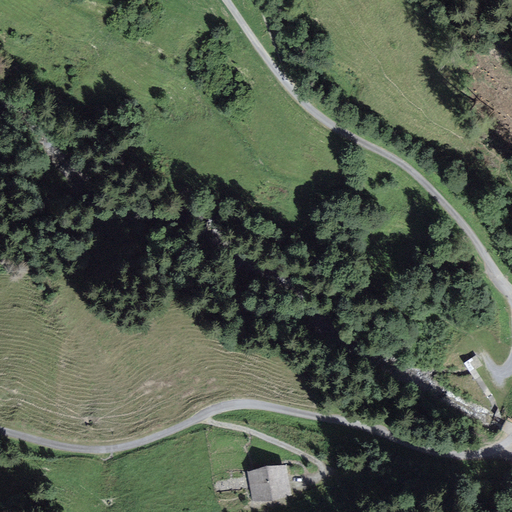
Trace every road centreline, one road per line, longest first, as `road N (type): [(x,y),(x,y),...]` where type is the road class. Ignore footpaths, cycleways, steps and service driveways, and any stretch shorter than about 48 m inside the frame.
road 1 (unclassified): [(0,428),(115,447),(240,403),(370,428),(444,455),(501,451)]
road 2 (unclassified): [(227,0),(293,91),(419,177),(511,293)]
road 3 (track): [(204,414),(319,463),(323,474),(299,479)]
